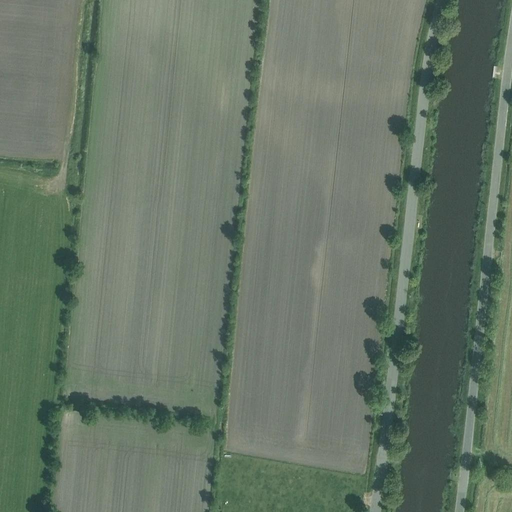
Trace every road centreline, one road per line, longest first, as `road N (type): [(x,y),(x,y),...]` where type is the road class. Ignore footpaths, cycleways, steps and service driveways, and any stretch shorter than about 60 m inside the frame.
road 1 (tertiary): [(373,511),(425,63),(441,0)]
road 2 (unclassified): [(459,511),(511,33)]
